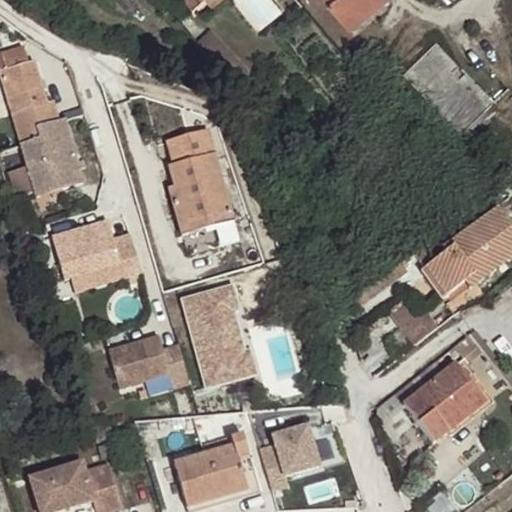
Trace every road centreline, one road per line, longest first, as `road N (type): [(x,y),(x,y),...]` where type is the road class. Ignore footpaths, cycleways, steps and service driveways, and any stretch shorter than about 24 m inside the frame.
road 1 (unknown): [(356,407),(301,256),(229,138),(174,89),(84,62)]
road 2 (residential): [(454,321),(355,393),(382,511)]
road 3 (unknown): [(123,194),(84,62)]
